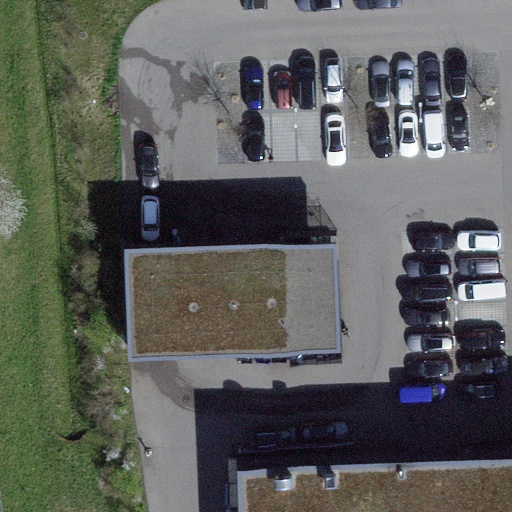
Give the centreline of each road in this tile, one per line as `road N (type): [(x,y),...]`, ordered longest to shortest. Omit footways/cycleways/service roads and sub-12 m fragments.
road 1 (unknown): [(511,3),(184,3),(169,15),(162,40),(146,157)]
road 2 (unknown): [(146,157),(511,153)]
road 3 (unknown): [(511,395),(175,405)]
road 4 (unknown): [(146,157),(175,405)]
